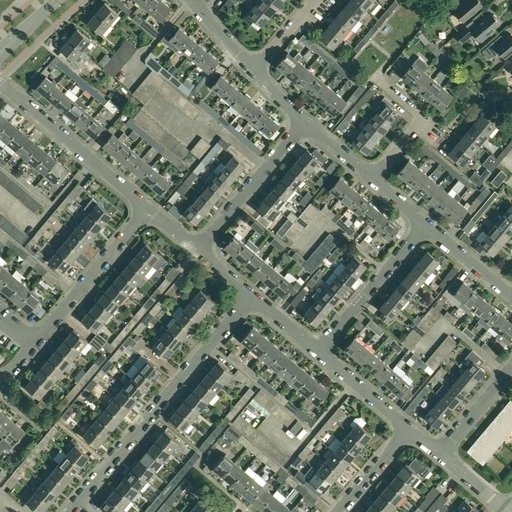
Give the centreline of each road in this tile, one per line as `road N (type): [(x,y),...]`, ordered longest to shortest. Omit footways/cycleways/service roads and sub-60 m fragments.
road 1 (residential): [(68,511),(250,295)]
road 2 (residential): [(148,209),(0,83)]
road 3 (residential): [(33,344),(148,209)]
road 4 (residential): [(197,251),(305,122)]
road 5 (residential): [(317,352),(425,224)]
